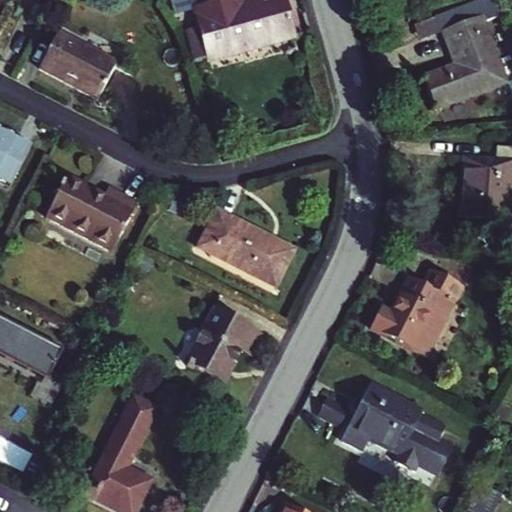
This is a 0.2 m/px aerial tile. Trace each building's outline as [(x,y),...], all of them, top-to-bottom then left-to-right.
[(203,36),(210,61),(291,39),(280,0),(272,0),(257,4),(257,6),(241,10),(238,1),(196,13),(203,36)] [(423,77),(435,110),(505,83),(480,17),(496,11),(491,0),(477,0),(436,16),(442,31),(455,65),(423,77)] [(116,64),(58,35),(40,70),(98,100),(116,64)] [(183,42),(190,66),(210,61),(203,36),(183,42)] [(0,185),(7,189),(28,147),(0,132),(0,185)] [(511,149),(497,148),(496,161),(463,158),(458,216),(508,220),(511,177),(511,149)] [(97,195),(66,178),(46,219),(110,253),(136,204),(101,186),(97,195)] [(292,252),(216,213),(198,249),(274,287),(292,252)] [(380,309),(370,329),(427,357),(462,288),(430,271),(422,286),(408,278),(393,307),(395,308),(392,315),(380,309)] [(250,354),(260,334),(214,311),(187,364),(224,384),(241,350),(250,354)] [(369,386),(346,431),(340,443),(361,454),(367,442),(397,458),(393,464),(412,474),(417,466),(437,476),(450,452),(436,445),(444,430),(418,417),(421,413),(369,386)] [(125,470),(155,411),(132,399),(84,494),(118,511),(133,511),(148,483),(125,470)] [(493,511),(502,495),(475,481),(462,507),(472,511),(493,511)]
